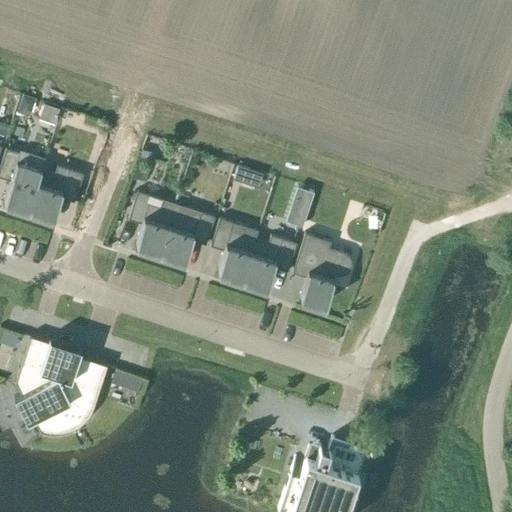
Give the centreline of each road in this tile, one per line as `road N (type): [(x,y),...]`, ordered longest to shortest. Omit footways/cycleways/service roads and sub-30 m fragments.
road 1 (residential): [(0,263),(358,379)]
road 2 (unclassified): [(500,511),(492,412),(511,349)]
